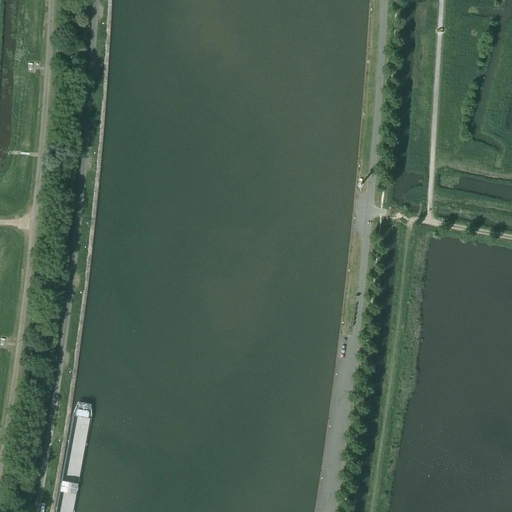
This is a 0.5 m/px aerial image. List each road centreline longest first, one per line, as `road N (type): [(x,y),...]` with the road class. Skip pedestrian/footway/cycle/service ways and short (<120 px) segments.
road 1 (unclassified): [(36,511),(69,300),(95,0)]
road 2 (unclassified): [(381,0),(354,339),(329,511)]
road 3 (track): [(511,239),(394,214)]
